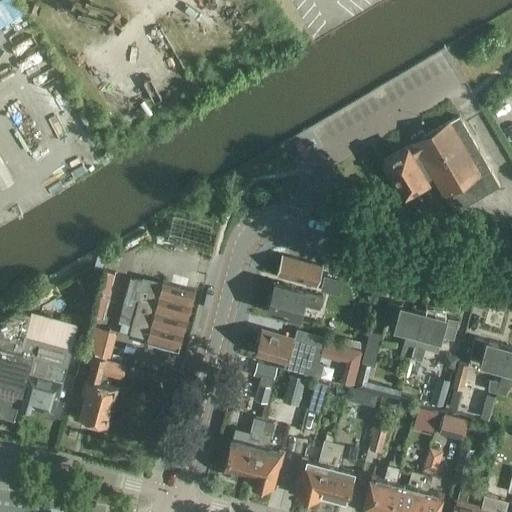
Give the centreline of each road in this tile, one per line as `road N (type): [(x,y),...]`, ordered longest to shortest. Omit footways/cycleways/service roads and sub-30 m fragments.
road 1 (tertiary): [(174,497),(231,269),(254,229),(297,226),(511,285)]
road 2 (residential): [(174,497),(0,450)]
